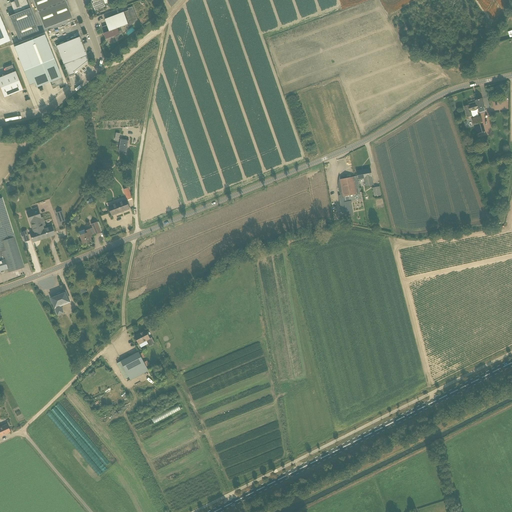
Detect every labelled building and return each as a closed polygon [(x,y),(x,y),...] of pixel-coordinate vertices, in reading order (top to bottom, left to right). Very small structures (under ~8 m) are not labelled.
[(26,0),(17,0),(10,3),(15,14),(9,16),(18,39),(38,31),(26,0)] [(32,0),(44,29),(72,18),(69,10),(70,9),(66,0),(65,1),(65,0),(32,0)] [(91,1),(92,5),(95,11),(106,7),(103,0),(91,0),(92,1),(91,1)] [(107,25),(102,27),(104,33),(106,39),(120,34),(118,28),(126,25),(128,28),(138,20),(133,7),(128,9),(129,10),(105,19),(107,25)] [(0,45),(10,41),(0,16),(0,45)] [(60,75),(54,59),(45,35),(14,47),(23,71),(29,85),(34,83),(36,88),(51,82),(52,86),(53,87),(54,87),(55,87),(64,83),(60,75)] [(87,56),(79,37),(56,46),(63,65),(64,65),(69,76),(74,74),(73,72),(87,61),(85,56),(87,56)] [(0,87),(4,98),(23,90),(15,71),(0,77),(0,87)] [(472,116),(471,111),(477,109),(484,107),(482,99),(475,100),(477,104),(469,106),(469,105),(464,106),(467,117),(472,116)] [(481,116),(472,119),(474,128),(484,125),(481,116)] [(127,143),(128,139),(120,138),(118,150),(122,151),(123,149),(126,149),(127,145),(126,145),(127,143)] [(372,177),(370,169),(357,171),(359,180),(365,179),(366,186),(373,185),(372,177)] [(353,211),(351,201),(362,199),(357,176),(344,179),(343,178),(344,178),(340,178),(340,176),(339,178),(339,180),(339,182),(338,184),(338,185),(338,187),(339,189),(339,191),(340,193),(340,195),(341,196),(339,197),(339,196),(338,196),(342,213),(353,211)] [(374,196),(380,195),(381,195),(380,186),(373,188),(374,196)] [(130,209),(127,200),(109,207),(112,215),(130,209)] [(7,268),(8,273),(24,268),(5,207),(0,208),(0,259),(0,261),(4,260),(7,268)] [(38,210),(32,212),(35,219),(41,239),(54,235),(52,227),(43,230),(39,218),(41,218),(38,210)] [(35,219),(32,212),(27,214),(29,221),(31,221),(34,232),(30,234),(32,242),(41,239),(35,219)] [(92,224),(96,234),(101,232),(97,222),(92,224)] [(92,237),(89,230),(85,231),(84,229),(79,232),(84,244),(91,241),(90,238),(92,237)] [(51,297),(54,306),(58,315),(64,313),(60,304),(65,302),(66,303),(70,302),(66,291),(62,293),(51,298),(51,297)] [(150,338),(146,330),(135,336),(139,344),(146,341),(149,346),(155,343),(152,337),(150,338)] [(89,340),(86,333),(81,336),(85,343),(89,340)] [(147,360),(144,362),(142,359),(145,357),(142,352),(140,354),(139,352),(116,364),(125,379),(126,378),(127,380),(130,378),(131,380),(148,371),(146,367),(150,365),(147,360)] [(179,405),(151,416),(154,422),(181,411),(179,405)] [(17,417),(9,420),(11,426),(19,422),(17,417)] [(0,437),(10,434),(7,423),(0,425),(0,437)]
